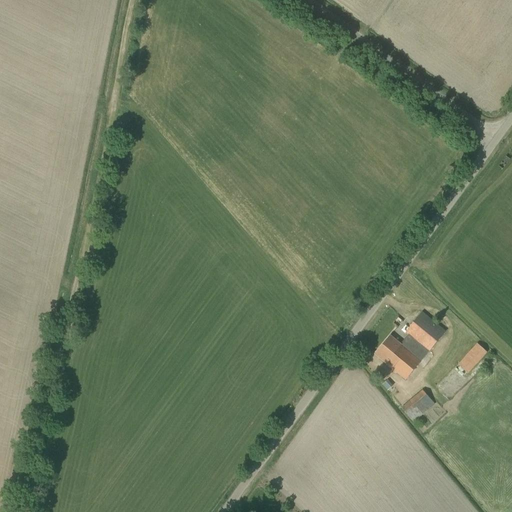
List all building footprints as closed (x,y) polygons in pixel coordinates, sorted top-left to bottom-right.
[(405,333),(407,336),(430,351),(430,352),(446,332),(423,312),(405,333)] [(421,362),(401,344),(391,336),(375,355),(406,380),(421,362)] [(407,336),(401,344),(421,362),(430,351),(407,336)] [(458,364),(468,374),(487,353),(477,344),(458,364)] [(402,408),(414,422),(434,405),(422,391),(402,408)]
